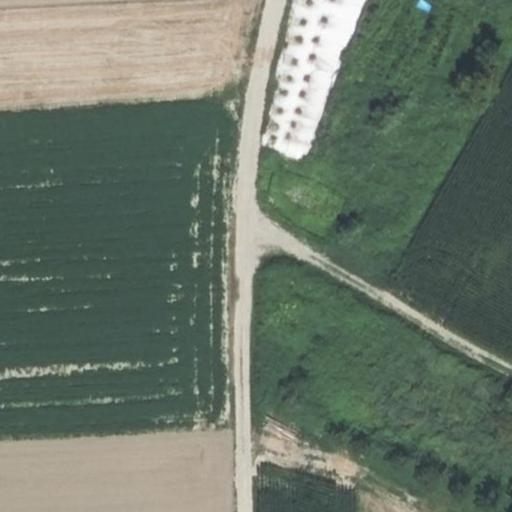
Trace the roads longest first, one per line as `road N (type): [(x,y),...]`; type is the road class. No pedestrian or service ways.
road 1 (track): [(273,0),(252,91),(240,241),(243,511)]
road 2 (track): [(511,367),(330,264),(281,244),(240,241)]
